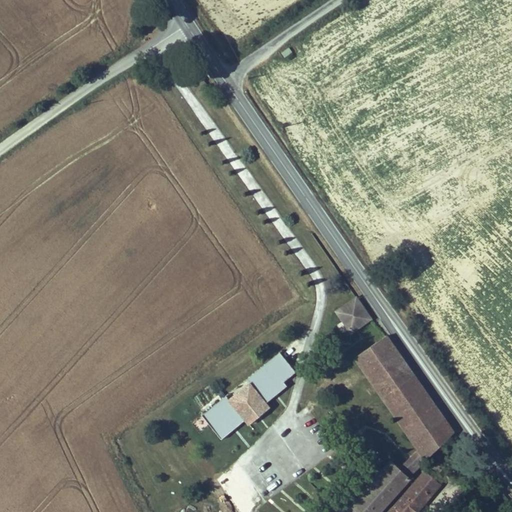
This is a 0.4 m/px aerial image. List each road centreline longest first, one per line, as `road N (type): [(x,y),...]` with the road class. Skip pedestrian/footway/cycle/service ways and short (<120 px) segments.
road 1 (primary): [(227,80),(361,279),(511,476)]
road 2 (tertiary): [(185,20),(0,151)]
road 3 (tertiary): [(334,0),(227,80)]
